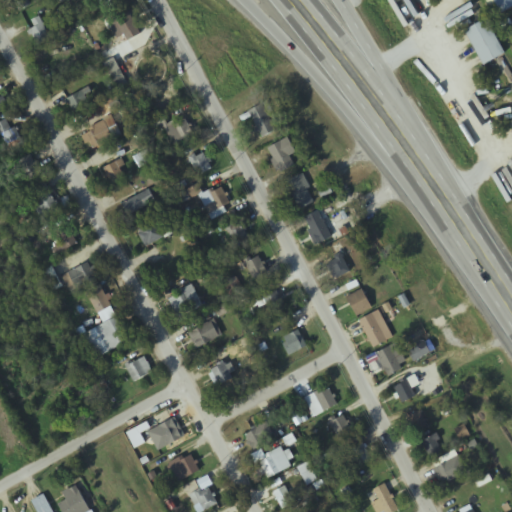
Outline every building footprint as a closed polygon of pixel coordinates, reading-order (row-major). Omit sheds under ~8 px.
[(30,0),(17,0),(17,10),(31,10),(30,0)] [(121,32),(134,23),(128,13),(114,22),(121,32)] [(29,32),(38,48),(52,40),(40,18),(32,22),(35,28),(29,32)] [(466,32),(484,67),(506,55),(488,20),(466,32)] [(498,64),(503,74),(511,70),(507,60),(498,64)] [(91,107),(84,92),(68,101),(75,115),(91,107)] [(262,139),(277,133),(265,105),(250,112),(262,139)] [(0,123),(0,135),(7,152),(23,145),(12,119),(0,123)] [(176,146),(195,136),(185,119),(167,129),(176,146)] [(105,145),(97,129),(82,138),(90,153),(105,145)] [(301,165),(289,140),(268,150),(281,175),(301,165)] [(199,178),(213,170),(203,153),(189,161),(199,178)] [(42,178),(32,157),(17,164),(27,185),(42,178)] [(106,169),(112,184),(124,179),(118,164),(106,169)] [(316,204),(303,175),(287,182),(300,211),(316,204)] [(204,198),(223,211),(230,200),(211,187),(204,198)] [(129,218),(156,202),(149,190),(122,206),(129,218)] [(60,214),(52,195),(34,203),(42,222),(60,214)] [(304,219),(318,246),(333,239),(319,212),(304,219)] [(165,237),(153,220),(136,231),(148,248),(165,237)] [(250,238),(240,225),(229,234),(238,247),(250,238)] [(56,255),(78,247),(72,229),(59,234),(63,247),(54,250),(56,255)] [(268,274),(258,256),(245,263),(254,281),(268,274)] [(331,263),(337,280),(351,276),(345,259),(331,263)] [(78,292),(98,278),(88,263),(68,276),(78,292)] [(52,293),(63,288),(52,268),(41,273),(52,293)] [(99,315),(113,307),(100,286),(86,295),(99,315)] [(202,303),(193,287),(168,300),(178,317),(202,303)] [(348,299),(358,317),(374,309),(364,290),(348,299)] [(265,296),(270,315),(285,312),(279,292),(265,296)] [(393,339),(379,312),(359,322),(374,349),(393,339)] [(84,335),(96,360),(131,343),(119,318),(84,335)] [(189,334),(198,350),(223,337),(214,320),(189,334)] [(282,341),(290,357),(308,348),(299,331),(282,341)] [(377,355),(389,378),(408,368),(396,345),(377,355)] [(153,373),(144,358),(126,368),(135,384),(153,373)] [(211,371),(218,387),(233,380),(226,364),(211,371)] [(394,387),(403,405),(417,398),(408,380),(394,387)] [(304,400),(314,419),(338,407),(329,387),(304,400)] [(428,428),(421,413),(413,417),(420,432),(428,428)] [(330,421),(339,443),(355,437),(345,414),(330,421)] [(149,432),(159,452),(185,438),(176,419),(149,432)] [(459,441),(469,439),(467,428),(457,430),(459,441)] [(268,445),(260,429),(245,436),(254,452),(268,445)] [(422,442),(428,460),(442,455),(436,437),(422,442)] [(359,463),(368,459),(362,445),(353,449),(359,463)] [(258,461),(269,481),(292,468),(281,448),(258,461)] [(176,487),(201,472),(190,454),(165,468),(176,487)] [(457,481),(449,463),(434,469),(441,487),(457,481)] [(60,495),(63,501),(52,507),(46,496),(33,502),(37,511),(89,511),(77,487),(60,495)] [(200,511),(205,511),(218,505),(209,487),(192,495),(200,511)] [(274,494),(282,510),(295,504),(286,488),(274,494)] [(371,504),(374,511),(398,511),(392,496),(371,504)]
